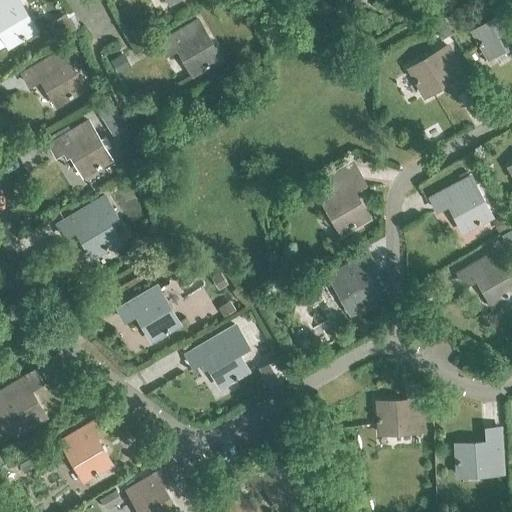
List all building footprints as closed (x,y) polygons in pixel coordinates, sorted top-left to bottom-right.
[(0,0),(0,32),(8,45),(35,28),(17,0),(0,0)] [(511,12),(509,8),(472,30),(488,58),(511,43),(511,12)] [(47,24),(57,40),(74,28),(64,12),(47,24)] [(191,73),(219,57),(197,19),(159,41),(165,53),(176,46),(191,73)] [(456,90),(467,84),(445,45),(406,67),(423,95),(449,79),(456,90)] [(54,103),(82,87),(60,49),(21,71),(28,83),(39,77),(54,103)] [(82,173),(109,157),(87,119),(49,141),(56,153),(66,147),(82,173)] [(317,194),(340,232),(366,216),(350,189),(362,182),(355,171),(356,170),(351,162),(326,177),(331,185),(317,194)] [(461,230),(489,214),(468,175),(429,197),(435,208),(446,202),(461,230)] [(90,255),(118,238),(107,222),(117,215),(104,194),(56,223),(63,235),(74,229),(90,255)] [(490,303),(511,290),(511,276),(496,249),(457,271),(464,283),(475,276),(490,303)] [(326,274),(348,312),(376,296),(361,270),(372,264),(365,251),(326,274)] [(149,340),(178,323),(155,285),(116,307),(123,319),(134,313),(149,340)] [(218,384),(246,368),(224,330),(185,352),(192,364),(203,358),(218,384)] [(258,367),(270,387),(289,376),(278,356),(258,367)] [(0,388),(0,403),(16,431),(43,415),(27,388),(39,382),(32,370),(0,388)] [(376,399),(378,432),(422,429),(419,384),(405,385),(406,398),(376,399)] [(59,440),(82,479),(110,462),(94,436),(105,429),(98,417),(59,440)] [(454,442),(456,475),(500,472),(498,427),(484,427),(485,441),(454,442)] [(278,508),(305,492),(283,454),(244,476),(251,488),(262,482),(278,508)] [(126,489),(140,511),(171,511),(175,510),(160,483),(171,476),(165,465),(126,489)]
